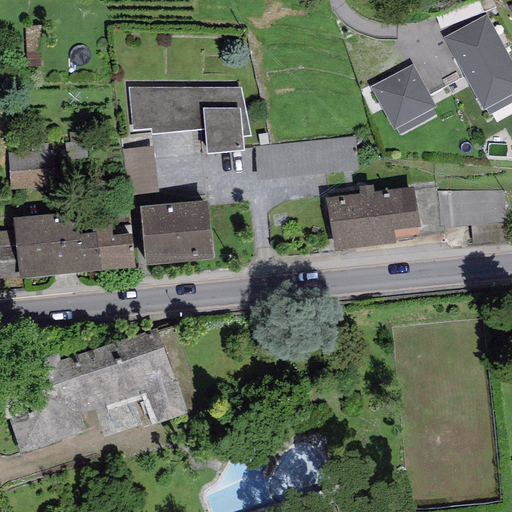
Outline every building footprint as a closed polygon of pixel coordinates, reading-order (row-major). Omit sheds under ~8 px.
[(489,115),(511,103),(511,68),(486,19),(446,40),(484,112),(487,110),(489,115)] [(393,133),(397,131),(432,113),(435,111),(412,66),(370,90),(393,133)] [(239,91),(129,90),(133,130),(152,128),(153,135),(197,131),(203,130),(208,157),(241,153),(241,137),(249,137),(239,91)] [(432,113),(397,131),(400,135),(435,117),(432,113)] [(258,152),(261,177),(354,168),(352,143),(258,152)] [(158,145),(129,145),(129,184),(158,184),(158,145)] [(46,151),(6,153),(8,191),(48,189),(46,151)] [(359,194),(325,199),(333,251),(395,245),(394,231),(419,228),(412,187),(373,192),(372,185),(359,187),(359,194)] [(149,257),(150,268),(208,261),(202,210),(165,215),(144,217),(147,242),(149,257)] [(93,233),(94,241),(75,243),(72,217),(16,224),(17,234),(0,235),(0,277),(22,274),(23,283),(79,276),(98,274),(133,270),(129,241),(111,243),(110,231),(93,233)] [(32,394),(0,405),(0,426),(9,423),(20,456),(86,434),(80,417),(97,412),(105,437),(141,425),(133,400),(146,396),(156,427),(187,416),(177,384),(174,385),(164,353),(33,397),(32,394)]
